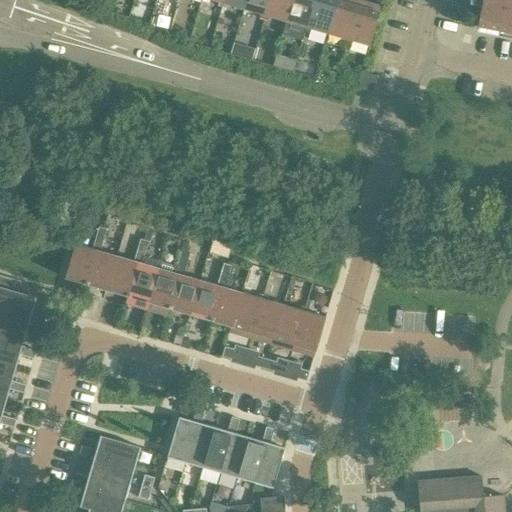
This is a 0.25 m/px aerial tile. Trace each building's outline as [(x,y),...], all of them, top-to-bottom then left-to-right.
[(242,8),(244,0),(222,0),(220,6),(224,7),(225,3),(242,8)] [(262,19),(267,0),(244,0),(242,8),(259,13),(258,17),(262,19)] [(290,0),(267,0),(262,19),(266,20),(268,16),(284,21),(290,0)] [(304,31),(313,0),(290,0),(284,21),(301,25),(300,30),(304,31)] [(326,33),(335,0),(313,0),(304,31),(308,32),(309,28),(326,33)] [(345,43),(358,0),(335,0),(326,33),(342,38),(341,41),(345,43)] [(380,6),(359,0),(358,0),(345,43),(350,44),(351,40),(368,45),(380,6)] [(511,0),(469,0),(469,3),(480,5),(476,26),(511,32),(511,0)] [(376,76),(361,71),(356,87),(371,92),(376,76)] [(107,229),(99,226),(95,238),(104,240),(107,229)] [(104,240),(95,238),(92,249),(96,250),(100,252),(104,240)] [(141,238),(137,250),(145,252),(148,241),(141,238)] [(96,250),(92,249),(75,244),(65,277),(87,284),(96,250)] [(100,252),(96,250),(87,284),(107,290),(117,257),(100,252)] [(145,252),(137,250),(134,261),(138,263),(128,296),(126,303),(147,309),(158,269),(160,261),(144,256),(145,252)] [(190,253),(182,250),(178,262),(187,265),(190,253)] [(138,263),(134,261),(117,257),(107,290),(128,296),(138,263)] [(158,269),(147,309),(167,316),(169,308),(179,275),(175,274),(177,266),(160,261),(158,269)] [(187,265),(178,262),(177,266),(175,274),(179,275),(184,276),(187,265)] [(232,265),(224,263),(220,275),(229,277),(232,265)] [(0,301),(32,311),(36,297),(18,291),(21,281),(0,274),(0,301)] [(184,276),(179,275),(169,308),(191,314),(200,281),(184,276)] [(229,277),(220,275),(217,286),(221,288),(225,289),(229,277)] [(221,288),(217,286),(200,281),(191,314),(212,320),(221,288)] [(225,289),(221,288),(212,320),(231,326),(240,293),(225,289)] [(251,338),(263,295),(259,294),(258,298),(240,293),(231,326),(229,331),(251,338)] [(272,344),(283,305),(266,300),(267,296),(263,295),(251,338),(272,344)] [(46,315),(32,311),(0,301),(0,318),(4,319),(8,321),(18,323),(28,326),(30,320),(44,324),(46,315)] [(292,350),(305,307),(301,306),(300,310),(283,305),(272,344),(292,350)] [(309,308),(305,307),(292,350),(314,356),(325,318),(308,313),(309,308)] [(24,341),(28,326),(18,323),(8,321),(4,319),(0,318),(0,333),(3,335),(13,338),(24,341)] [(0,333),(0,349),(2,350),(9,352),(19,355),(33,359),(36,350),(22,345),(24,341),(13,338),(3,335),(0,333)] [(225,346),(222,356),(231,359),(234,349),(225,346)] [(15,369),(19,355),(9,352),(2,350),(0,349),(0,364),(5,366),(15,369)] [(264,368),(267,358),(258,356),(255,366),(264,368)] [(276,361),(267,358),(264,368),(273,371),(276,361)] [(12,381),(15,369),(5,366),(0,364),(0,380),(1,381),(11,384),(12,381)] [(297,378),(307,381),(310,371),(300,368),(297,378)] [(0,396),(7,398),(9,389),(11,384),(1,381),(0,380),(0,396)] [(26,385),(12,381),(11,384),(9,389),(23,393),(26,385)] [(205,408),(197,406),(193,420),(196,422),(200,423),(205,408)] [(15,419),(2,415),(0,420),(0,423),(13,428),(15,419)] [(193,420),(178,416),(167,457),(185,462),(196,422),(193,420)] [(239,418),(231,416),(227,430),(231,432),(236,433),(239,418)] [(202,467),(214,427),(200,423),(196,422),(185,462),(202,467)] [(274,428),(266,426),(262,440),(266,441),(270,443),(274,429),(274,428)] [(231,432),(227,430),(214,427),(202,467),(220,472),(231,432)] [(236,433),(231,432),(220,472),(237,477),(249,436),(236,433)] [(100,435),(96,449),(94,453),(135,465),(140,447),(100,435)] [(262,440),(249,436),(237,477),(254,482),(266,441),(262,440)] [(284,447),(270,443),(266,441),(254,482),(272,487),(284,447)] [(96,449),(82,445),(80,453),(93,457),(94,453),(96,449)] [(130,481),(135,465),(94,453),(93,457),(90,470),(130,481)] [(125,498),(130,481),(90,470),(86,483),(85,487),(125,498)] [(144,475),(141,486),(151,489),(154,478),(144,475)] [(504,511),(503,495),(487,496),(482,492),(481,475),(417,480),(419,511),(504,511)] [(86,483),(72,479),(70,487),(83,490),(85,487),(86,483)] [(148,499),(151,489),(141,486),(138,496),(148,499)] [(121,511),(125,498),(85,487),(83,490),(79,506),(88,509),(89,508),(103,511),(121,511)] [(284,511),(284,496),(272,497),(272,511),(284,511)] [(272,511),(272,497),(260,498),(260,511),(272,511)]
